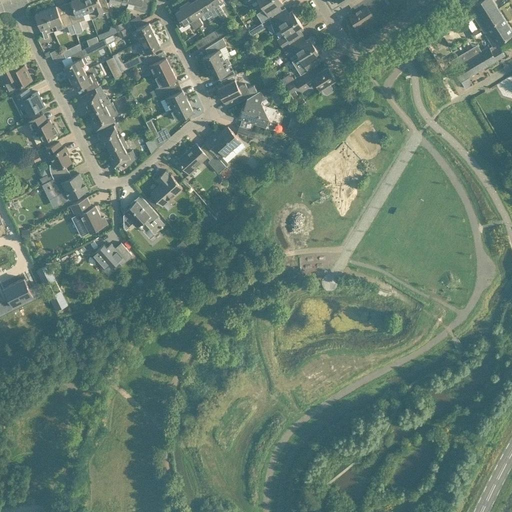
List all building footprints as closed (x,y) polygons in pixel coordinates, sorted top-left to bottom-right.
[(71,0),(75,9),(68,11),(73,23),(75,30),(76,32),(83,30),(80,21),(85,19),(86,21),(92,18),(85,0),(71,0)] [(85,0),(92,18),(98,16),(97,14),(103,12),(104,14),(106,13),(107,15),(111,13),(106,0),(99,0),(98,0),(85,0)] [(109,0),(109,2),(115,4),(115,5),(116,7),(117,8),(119,8),(120,7),(122,0),(125,0),(129,1),(128,0),(109,0)] [(127,7),(134,8),(147,11),(149,0),(128,0),(129,1),(127,7)] [(198,15),(203,12),(195,0),(194,0),(190,3),(189,0),(184,3),(199,26),(203,23),(198,15)] [(214,17),(218,14),(209,0),(195,0),(203,12),(204,12),(208,17),(213,14),(214,17)] [(209,0),(218,14),(219,14),(222,19),(227,16),(218,3),(222,0),(209,0)] [(266,0),(261,4),(270,17),(282,9),(279,5),(283,2),(281,0),(266,0)] [(378,9),(387,3),(384,0),(362,0),(357,3),(360,9),(350,15),(357,27),(365,22),(367,26),(376,20),(374,16),(378,14),(377,13),(378,9)] [(511,33),(511,29),(493,0),(480,0),(469,7),(473,14),(477,11),(497,43),(498,43),(511,33)] [(195,29),(199,26),(184,3),(180,6),(182,8),(176,11),(180,17),(175,21),(179,27),(190,21),(195,29)] [(56,5),(46,9),(52,25),(53,30),(68,25),(71,31),(75,30),(73,23),(68,11),(60,14),(56,5)] [(451,16),(458,12),(454,5),(447,10),(451,16)] [(275,33),(281,29),(298,19),(292,10),(288,12),(285,7),(282,9),(270,17),(275,33)] [(45,38),(49,36),(48,32),(53,30),(52,25),(46,9),(36,13),(45,38)] [(283,47),(303,35),(300,30),(304,28),(298,19),(281,29),(285,34),(278,38),(283,47)] [(133,38),(136,36),(139,42),(155,34),(149,22),(137,28),(135,23),(126,28),(125,28),(121,30),(124,36),(130,33),(133,38)] [(122,23),(116,25),(119,31),(121,30),(125,28),(122,23)] [(219,36),(228,30),(225,24),(215,30),(219,36)] [(244,25),(239,28),(243,33),(248,30),(244,25)] [(259,32),(256,26),(249,30),(253,36),(259,32)] [(215,30),(205,36),(209,42),(219,36),(215,30)] [(141,55),(151,49),(160,45),(155,34),(139,42),(141,47),(138,49),(141,55)] [(296,51),(299,56),(315,46),(310,37),(306,39),(303,35),(283,47),(289,56),(293,54),(296,51)] [(199,48),(209,42),(205,36),(195,42),(199,48)] [(226,44),(223,37),(205,48),(208,54),(203,57),(208,68),(225,59),(228,58),(228,57),(231,56),(226,45),(226,44)] [(497,43),(490,47),(497,60),(505,55),(498,43),(497,43)] [(257,44),(247,49),(249,52),(252,50),(258,46),(257,44)] [(321,55),(315,46),(299,56),(302,61),(299,63),(304,72),(311,67),(320,62),(317,57),(321,55)] [(463,61),(452,67),(460,81),(470,76),(497,60),(490,47),(489,46),(481,50),(463,61)] [(63,51),(59,53),(56,49),(50,52),(51,55),(55,63),(66,57),(63,51)] [(88,62),(82,49),(77,52),(70,55),(73,61),(65,66),(70,77),(85,70),(82,64),(88,62)] [(150,65),(155,75),(172,67),(171,67),(173,65),(169,56),(166,56),(159,60),(156,54),(142,61),(145,67),(150,65)] [(138,55),(125,62),(128,68),(141,61),(138,55)] [(228,58),(225,59),(208,68),(214,79),(219,76),(222,81),(235,74),(233,69),(230,70),(228,65),(231,63),(228,58)] [(10,90),(16,87),(32,79),(25,64),(16,69),(12,63),(3,67),(0,69),(0,71),(5,82),(6,82),(10,90)] [(118,66),(112,69),(116,77),(122,74),(118,66)] [(328,66),(319,72),(316,67),(314,68),(305,74),(296,79),(303,90),(309,86),(316,81),(320,88),(321,88),(324,93),(330,92),(332,90),(333,87),(329,82),(336,78),(328,66)] [(153,96),(159,94),(173,87),(170,81),(177,78),(172,67),(155,75),(160,86),(156,88),(156,89),(151,91),(153,96)] [(283,67),(276,71),(280,77),(287,72),(283,67)] [(88,91),(97,86),(99,85),(93,73),(88,76),(85,70),(70,77),(76,89),(85,84),(88,91)] [(247,97),(258,92),(254,85),(248,88),(246,83),(238,86),(235,79),(218,88),(224,100),(236,95),(239,101),(247,97)] [(297,89),(293,81),(287,85),(291,93),(297,89)] [(171,108),(188,100),(182,89),(177,92),(174,87),(173,87),(159,94),(161,94),(163,99),(166,98),(171,108)] [(12,96),(19,109),(22,107),(26,114),(45,105),(38,91),(29,96),(25,89),(12,96)] [(105,93),(99,95),(96,89),(80,97),(85,107),(88,105),(91,112),(102,107),(111,102),(106,93),(105,93)] [(261,90),(258,92),(247,97),(248,99),(246,100),(244,107),(242,106),(239,117),(266,126),(269,116),(275,117),(278,109),(262,104),(261,101),(263,95),(261,90)] [(128,101),(134,99),(131,92),(125,95),(128,101)] [(188,100),(171,108),(172,110),(176,119),(193,111),(188,100)] [(113,101),(111,102),(102,107),(91,112),(94,119),(91,120),(96,130),(105,125),(116,120),(114,116),(117,114),(118,112),(113,101)] [(31,114),(34,119),(34,118),(41,115),(38,110),(31,114)] [(50,119),(47,121),(43,114),(34,118),(34,119),(29,121),(36,134),(34,135),(37,143),(43,140),(59,132),(55,124),(53,125),(50,119)] [(151,118),(146,121),(147,124),(154,137),(159,135),(156,128),(155,126),(152,121),(151,118)] [(125,140),(123,137),(122,135),(120,136),(114,125),(107,129),(98,133),(103,143),(106,142),(109,148),(125,140)] [(265,140),(267,134),(255,130),(240,125),(238,132),(253,137),(265,140)] [(220,159),(220,158),(232,148),(237,153),(245,146),(240,141),(241,140),(228,126),(218,135),(216,132),(205,142),(207,144),(220,159)] [(151,143),(155,153),(163,149),(158,139),(151,143)] [(128,146),(125,140),(109,148),(112,155),(109,156),(114,166),(124,162),(127,167),(137,157),(133,149),(128,152),(125,147),(128,146)] [(509,140),(503,144),(506,149),(511,145),(509,140)] [(51,146),(43,150),(48,160),(52,158),(54,162),(50,164),(51,171),(53,174),(54,177),(54,178),(64,173),(63,173),(68,171),(69,171),(65,164),(72,161),(68,153),(69,153),(66,146),(63,147),(60,141),(51,146)] [(196,143),(178,159),(184,167),(189,172),(207,156),(210,159),(208,161),(218,172),(226,166),(220,159),(207,144),(202,149),(196,143)] [(36,161),(41,159),(37,151),(32,153),(36,161)] [(253,167),(247,170),(250,176),(257,173),(253,167)] [(226,168),(222,171),(228,177),(232,173),(226,168)] [(151,192),(158,200),(162,205),(183,187),(178,182),(171,174),(170,175),(165,170),(156,178),(161,183),(151,192)] [(51,179),(49,180),(57,195),(63,192),(67,190),(69,196),(70,197),(78,193),(87,189),(79,173),(67,179),(64,173),(54,178),(54,177),(51,179)] [(181,181),(188,189),(191,186),(184,178),(181,181)] [(136,226),(146,218),(150,223),(159,215),(140,194),(131,202),(134,205),(125,213),(125,214),(126,213),(127,214),(125,216),(124,216),(124,226),(126,229),(134,222),(136,225),(136,226)] [(82,235),(90,231),(90,232),(99,227),(108,223),(104,216),(102,217),(95,205),(92,207),(87,197),(78,201),(71,205),(75,215),(72,216),(82,235)] [(6,206),(0,208),(0,233),(9,229),(6,221),(12,218),(6,206)] [(217,219),(209,210),(197,220),(201,224),(206,229),(217,219)] [(30,228),(22,229),(23,237),(31,237),(30,228)] [(182,241),(178,244),(185,253),(189,249),(182,241)] [(89,257),(101,270),(109,263),(112,266),(123,257),(126,260),(133,255),(121,242),(115,247),(111,243),(107,247),(104,243),(97,250),(92,255),(89,257)] [(80,248),(79,249),(83,254),(87,250),(84,246),(80,248)] [(142,261),(136,264),(138,269),(145,266),(142,261)] [(48,264),(37,269),(44,284),(55,279),(48,264)] [(25,273),(15,278),(23,295),(33,291),(35,296),(45,291),(40,279),(30,284),(25,273)] [(10,293),(0,298),(6,310),(16,305),(14,300),(23,295),(15,278),(5,283),(10,293)] [(141,278),(135,283),(140,289),(146,284),(141,278)] [(56,309),(68,304),(61,290),(50,295),(56,309)]
